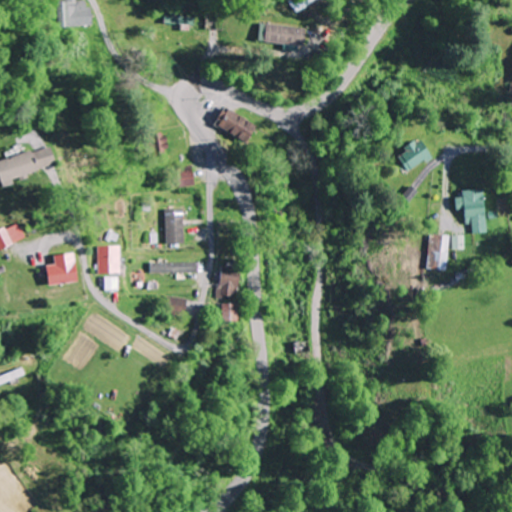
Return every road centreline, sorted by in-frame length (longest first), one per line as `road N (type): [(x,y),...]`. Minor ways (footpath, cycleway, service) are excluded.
road 1 (secondary): [(398,0),(338,87),(312,108),(281,113),(196,81),(181,94),(247,198),(265,373),(257,455),(213,511)]
road 2 (residential): [(281,113),(317,170),(317,330),(336,446),(485,511)]
road 3 (residential): [(15,250),(77,243),(99,297),(148,333),(187,346),(212,248),(216,149)]
